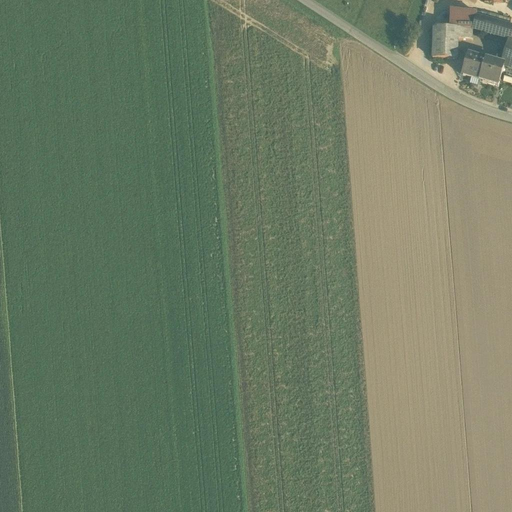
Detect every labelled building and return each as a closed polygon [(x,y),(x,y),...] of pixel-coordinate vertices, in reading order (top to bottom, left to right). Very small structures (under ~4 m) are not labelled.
[(511,28),(511,26),(511,25),(510,25),(509,27),(480,19),(481,14),(450,11),(449,29),(472,30),(477,32),(509,40),(503,59),(500,65),(504,66),(504,67),(511,69),(511,28)] [(472,41),(472,30),(449,29),(434,29),(432,59),(457,60),(458,40),(472,41)] [(471,79),(479,82),(485,61),(469,56),(463,77),(471,79)] [(495,64),(485,61),(479,82),(498,87),(504,67),(504,66),(500,65),(503,59),(498,57),(495,64)] [(477,87),(479,82),(471,79),(469,85),(477,87)]
